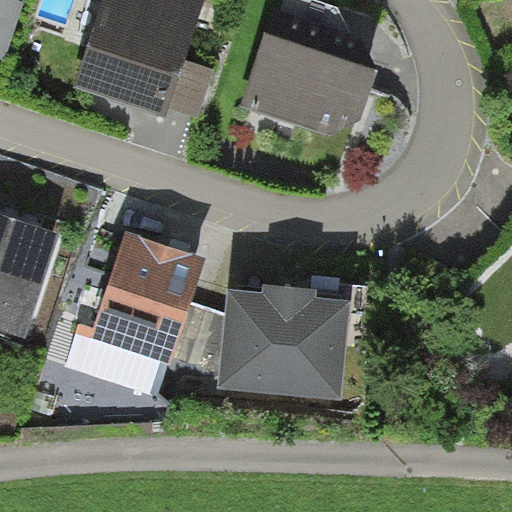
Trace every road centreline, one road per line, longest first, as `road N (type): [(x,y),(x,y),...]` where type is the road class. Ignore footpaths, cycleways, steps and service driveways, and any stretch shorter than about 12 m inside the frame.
road 1 (residential): [(414,0),(452,80),(449,131),(414,192),(368,218),(336,224),(276,216),(0,124)]
road 2 (track): [(0,467),(245,452),(511,467)]
